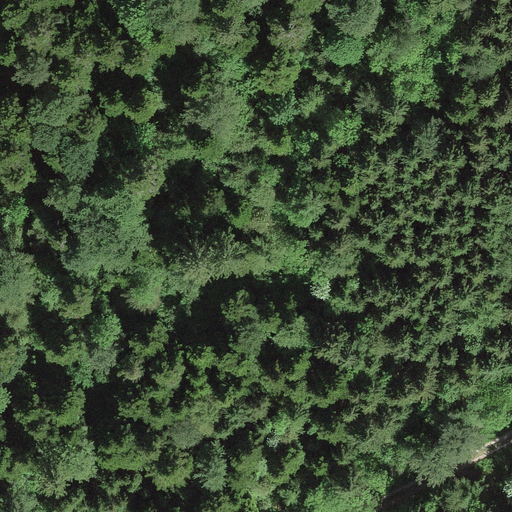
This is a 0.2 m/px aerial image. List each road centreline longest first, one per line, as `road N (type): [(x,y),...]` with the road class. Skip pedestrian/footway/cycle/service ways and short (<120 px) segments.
road 1 (track): [(0,375),(46,380),(209,438),(393,441),(474,464)]
road 2 (track): [(390,511),(511,444)]
